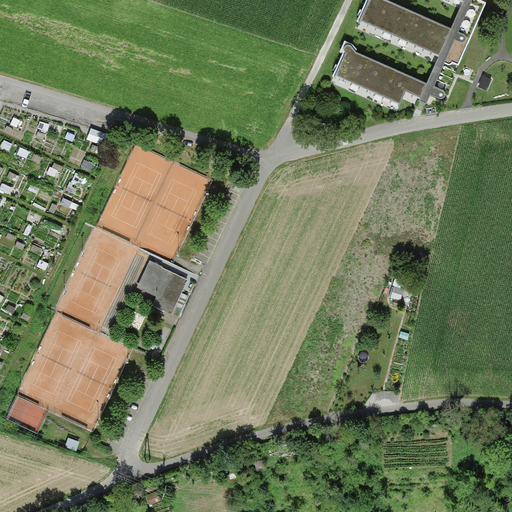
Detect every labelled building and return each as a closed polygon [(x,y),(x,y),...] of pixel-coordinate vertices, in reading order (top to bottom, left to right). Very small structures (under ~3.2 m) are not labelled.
[(364,0),(357,17),(434,52),(446,26),(387,0),(364,0)] [(422,80),(416,94),(414,98),(423,102),(427,93),(439,98),(442,90),(430,84),(441,58),(455,64),(483,2),(479,0),(458,0),(446,26),(434,52),(422,80)] [(332,71),(394,100),(400,87),(416,94),(422,80),(351,49),(346,43),(343,42),(341,42),(340,44),(340,46),(342,50),(332,71)] [(493,77),(485,74),(481,84),(489,88),(493,77)] [(93,128),(89,139),(105,145),(109,134),(93,128)] [(151,305),(171,313),(174,306),(180,308),(186,294),(180,292),(187,277),(148,261),(137,286),(156,294),(151,305)] [(391,297),(402,300),(405,288),(394,285),(391,297)] [(65,446),(73,449),(76,441),(67,438),(65,446)] [(145,493),(147,503),(162,499),(160,489),(145,493)] [(119,497),(81,511),(118,511),(118,510),(123,508),(119,497)]
